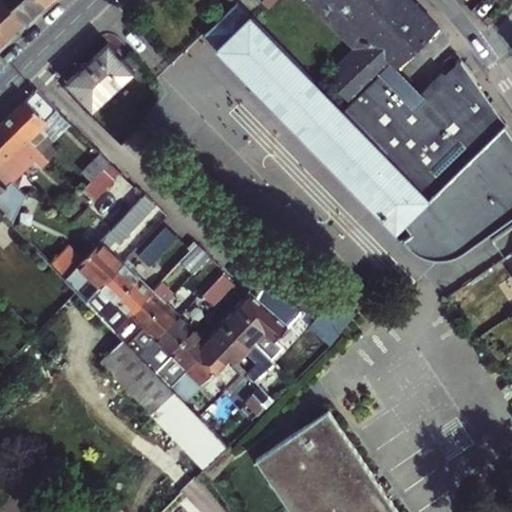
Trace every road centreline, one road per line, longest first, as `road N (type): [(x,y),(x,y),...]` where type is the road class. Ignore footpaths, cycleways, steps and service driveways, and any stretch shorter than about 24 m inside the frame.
road 1 (unknown): [(197,486),(175,465),(131,449),(72,361),(62,316),(0,252)]
road 2 (residential): [(257,280),(30,63)]
